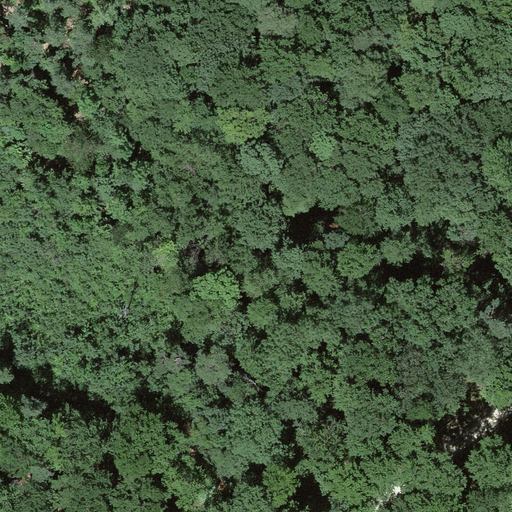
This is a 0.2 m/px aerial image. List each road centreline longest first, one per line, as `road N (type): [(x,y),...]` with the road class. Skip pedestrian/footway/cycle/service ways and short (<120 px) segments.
road 1 (track): [(0,136),(53,159),(242,362),(335,511)]
road 2 (track): [(511,408),(374,511)]
